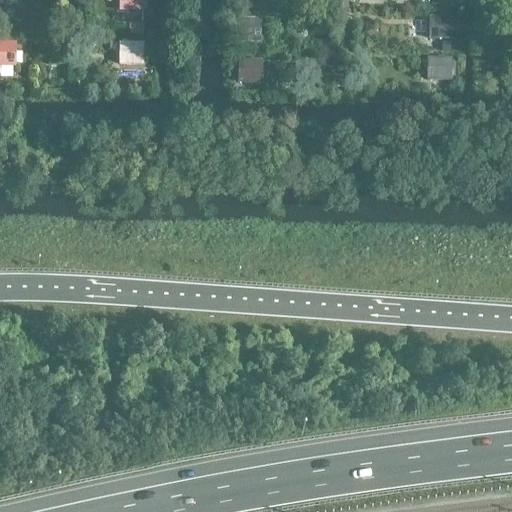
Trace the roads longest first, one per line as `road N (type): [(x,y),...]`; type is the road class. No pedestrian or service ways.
road 1 (motorway): [(511,319),(0,287)]
road 2 (motorway): [(511,449),(266,480),(113,511)]
